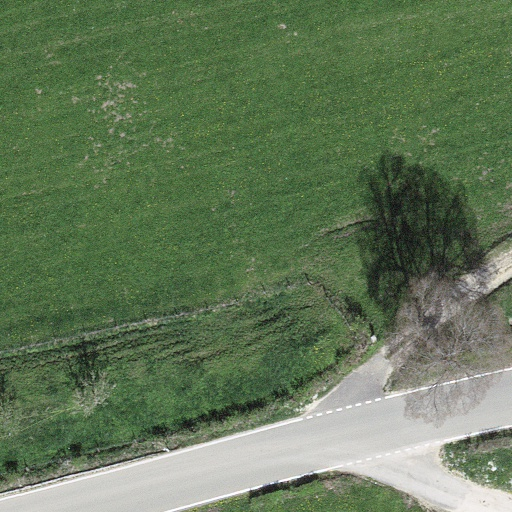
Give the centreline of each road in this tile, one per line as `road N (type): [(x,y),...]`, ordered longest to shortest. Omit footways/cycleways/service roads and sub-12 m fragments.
road 1 (tertiary): [(50,511),(348,431)]
road 2 (track): [(348,431),(354,399),(382,360),(472,284),(511,262)]
road 3 (unclassified): [(348,431),(422,478),(511,510)]
road 4 (tertiary): [(348,431),(511,398)]
